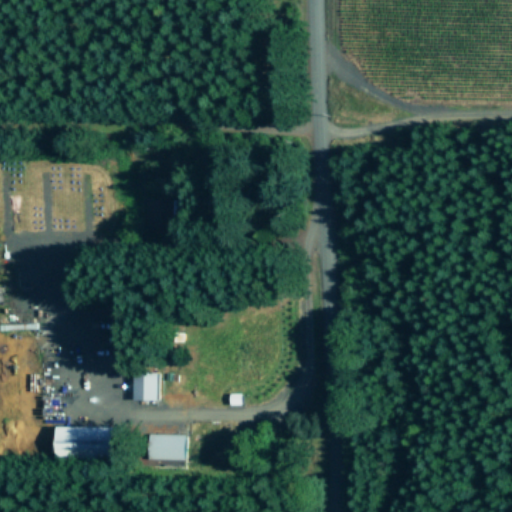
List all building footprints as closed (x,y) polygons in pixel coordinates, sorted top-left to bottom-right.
[(180,199),(147,198),(147,217),(154,217),(154,226),(179,227),(180,199)] [(117,351),(132,352),(133,324),(118,323),(117,351)] [(139,398),(164,399),(165,372),(140,371),(139,398)] [(56,457),(117,458),(117,426),(57,425),(56,457)] [(186,459),(186,433),(157,433),(156,458),(186,459)]
